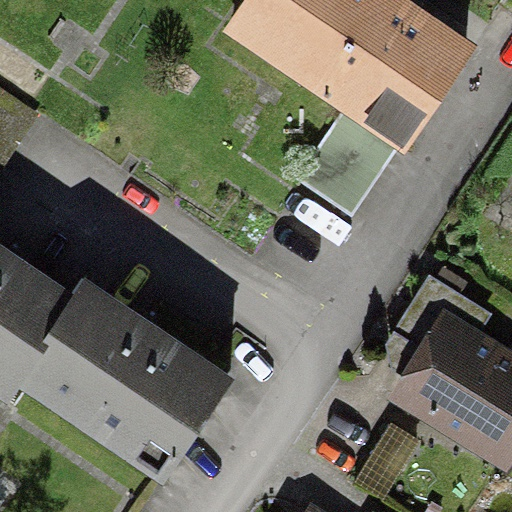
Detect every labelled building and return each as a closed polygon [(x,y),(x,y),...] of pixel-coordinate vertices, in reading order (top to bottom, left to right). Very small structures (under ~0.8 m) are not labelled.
[(468,30),(420,0),(246,0),(235,18),(405,127),(468,30)] [(0,89),(0,153),(30,109),(0,89)] [(18,380),(72,296),(0,248),(0,384),(10,391),(18,380)] [(72,296),(18,380),(174,479),(246,366),(90,268),(72,296)] [(511,470),(511,349),(449,310),(391,400),(509,475),(511,470)]
